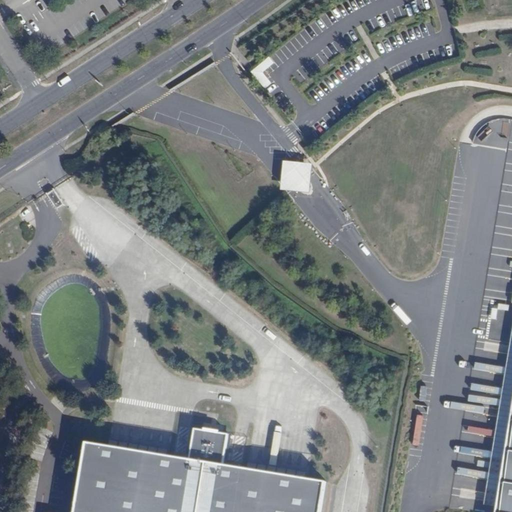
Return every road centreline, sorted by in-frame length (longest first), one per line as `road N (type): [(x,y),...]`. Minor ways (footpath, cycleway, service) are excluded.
road 1 (secondary): [(0,168),(259,0)]
road 2 (secondary): [(196,0),(0,128)]
